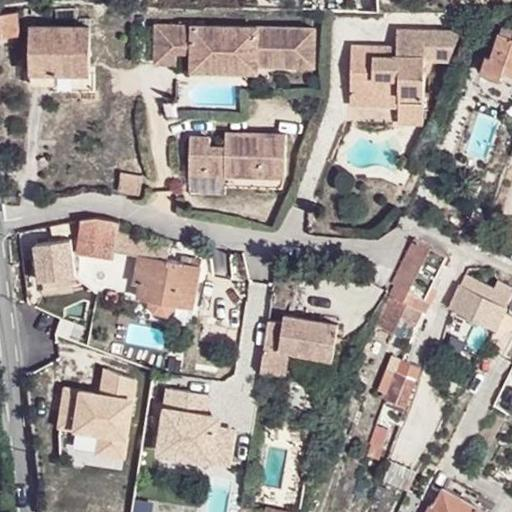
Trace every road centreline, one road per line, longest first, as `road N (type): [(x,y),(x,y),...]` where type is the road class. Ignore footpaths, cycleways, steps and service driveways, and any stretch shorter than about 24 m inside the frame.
road 1 (residential): [(0,213),(97,199),(232,235),(385,245),(421,223)]
road 2 (residential): [(0,285),(27,511)]
